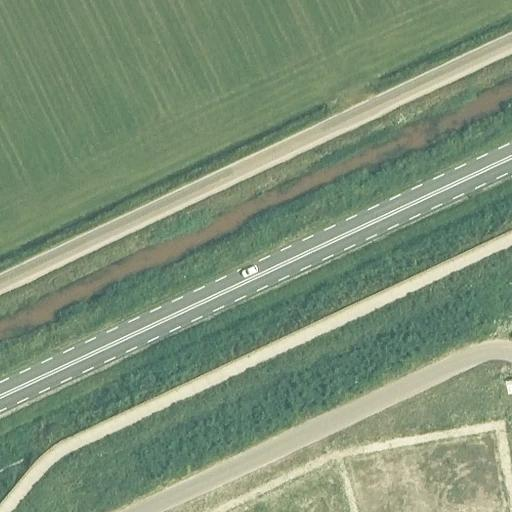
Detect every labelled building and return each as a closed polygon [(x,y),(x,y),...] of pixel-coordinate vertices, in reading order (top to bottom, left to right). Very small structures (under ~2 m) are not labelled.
[(475,434),(465,436),(467,447),(477,446),(475,434)] [(465,436),(455,437),(457,449),(467,447),(465,436)] [(432,441),(422,443),(424,455),(434,453),(432,441)] [(422,443),(412,445),(415,457),(424,455),(422,443)] [(390,449),(380,451),(382,463),(392,461),(390,449)] [(380,451),(370,452),(372,464),(382,463),(380,451)] [(493,465),(471,469),(477,507),(500,503),(493,465)] [(470,469),(450,473),(456,510),(477,507),(471,469),(470,469)] [(450,473),(428,477),(434,511),(446,511),(456,510),(450,473)] [(304,474),(295,479),(300,489),(309,485),(304,474)] [(434,511),(428,477),(407,480),(412,511),(434,511)] [(295,479),(286,483),(291,494),(300,489),(295,479)] [(412,511),(407,480),(386,484),(390,511),(412,511)] [(390,511),(386,484),(363,488),(367,511),(390,511)] [(265,493),(256,497),(261,508),(270,504),(265,493)] [(256,497),(247,501),(252,511),(261,508),(256,497)] [(336,511),(330,500),(310,509),(311,511),(336,511)]
